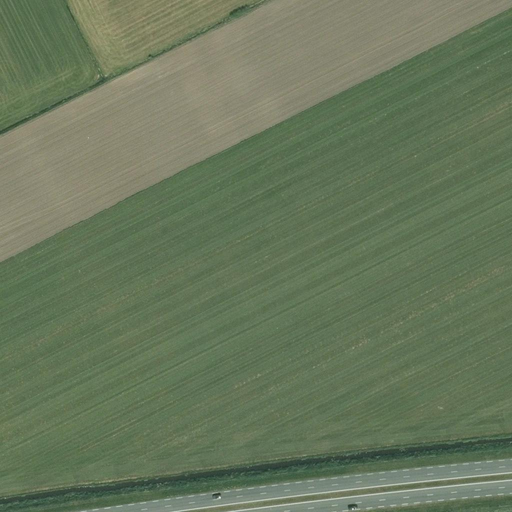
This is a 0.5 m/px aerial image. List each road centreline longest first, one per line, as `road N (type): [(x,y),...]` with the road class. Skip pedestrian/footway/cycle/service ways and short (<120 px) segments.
road 1 (primary): [(511,466),(123,511)]
road 2 (primary): [(278,511),(511,486)]
